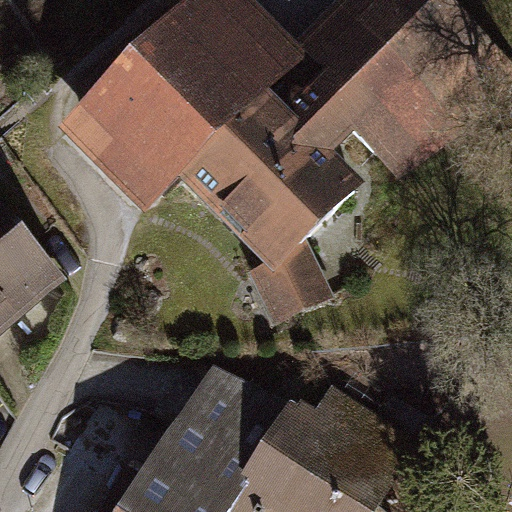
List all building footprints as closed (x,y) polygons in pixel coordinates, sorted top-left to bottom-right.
[(247,279),(278,328),(330,296),(303,251),(360,196),(330,166),(356,141),(386,171),(501,58),(474,31),(491,14),(477,0),(337,0),(291,46),(245,0),(204,0),(57,144),(142,231),(185,189),(263,269),(247,279)] [(117,0),(131,17),(151,0),(117,0)] [(0,253),(20,236),(0,212),(0,253)] [(20,236),(0,253),(0,340),(64,284),(20,236)] [(302,427),(206,370),(121,511),(368,511),(407,447),(321,396),(302,427)]
